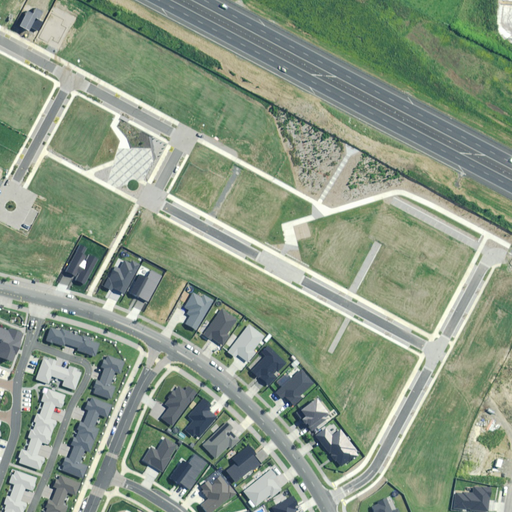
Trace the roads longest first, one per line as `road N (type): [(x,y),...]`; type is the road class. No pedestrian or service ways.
road 1 (residential): [(72,77),(184,138),(151,201),(437,352)]
road 2 (motorway): [(511,186),(160,0)]
road 3 (motorway): [(206,0),(511,161)]
road 4 (tertiary): [(324,503),(251,408),(168,346)]
road 5 (residential): [(30,343),(82,361),(89,371),(30,511)]
road 6 (residential): [(324,503),(377,464),(437,352)]
road 7 (residential): [(105,474),(143,383),(168,346)]
road 8 (residential): [(0,476),(30,343)]
road 9 (tertiary): [(168,346),(41,298)]
road 10 (residential): [(437,352),(492,254),(511,262)]
road 11 (residential): [(72,77),(11,192)]
